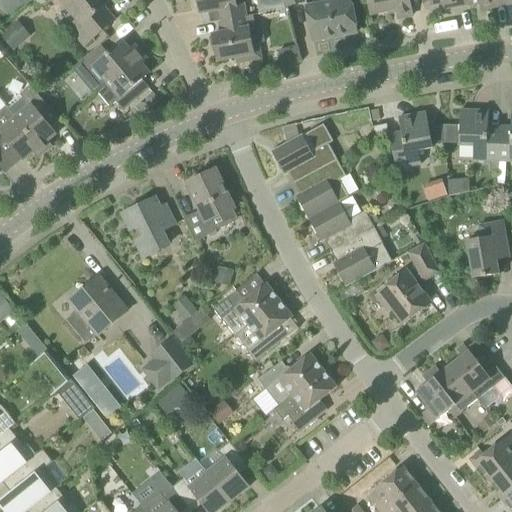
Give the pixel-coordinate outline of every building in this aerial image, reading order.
[(85,48),(103,31),(115,21),(104,8),(110,2),(108,0),(61,0),(78,21),(69,29),(85,48)] [(210,24),(220,22),(245,17),(243,4),(236,6),(234,0),(197,0),(200,14),(208,12),(210,24)] [(283,0),(273,0),(275,9),(285,7),(283,0)] [(349,0),(345,0),(307,7),(313,42),(356,33),(349,0)] [(368,0),(371,15),(396,10),(398,19),(412,17),(409,0),(368,0)] [(430,0),(432,6),(445,4),(446,9),(468,5),(467,0),(430,0)] [(506,5),(504,0),(467,0),(468,5),(469,7),(482,4),(483,9),(506,5)] [(262,60),(258,43),(265,42),(262,26),(248,29),(245,17),(220,22),(222,34),(213,36),(218,61),(247,56),(248,62),(262,60)] [(14,49),(32,35),(19,19),(1,34),(14,49)] [(82,62),(90,72),(94,69),(106,83),(142,54),(137,49),(132,54),(123,43),(109,55),(101,46),(82,62)] [(142,54),(106,83),(97,91),(110,107),(116,102),(123,111),(150,89),(142,80),(150,74),(141,64),(146,60),(142,54)] [(31,86),(6,107),(44,154),(49,149),(45,144),(56,135),(51,128),(60,121),(41,99),(31,86)] [(146,104),(151,110),(160,102),(152,94),(147,98),(146,104)] [(141,114),(151,110),(146,104),(140,104),(136,108),(141,114)] [(0,139),(4,136),(24,161),(34,153),(39,158),(44,154),(6,107),(0,111),(0,139)] [(473,161),(498,162),(499,135),(488,134),(489,112),(460,111),(459,146),(474,147),(473,161)] [(499,135),(498,162),(511,162),(511,112),(511,113),(511,135),(499,135)] [(396,169),(401,168),(421,165),(419,151),(433,148),(426,113),(399,119),(403,141),(391,143),(396,169)] [(457,141),(458,125),(446,124),(445,141),(457,141)] [(294,184),(337,161),(328,145),(333,142),(323,125),(302,136),(302,135),(272,152),(282,172),(288,168),(290,171),(288,173),(294,184)] [(387,125),(373,128),(376,137),(389,135),(387,125)] [(309,220),(341,203),(349,198),(339,180),(346,177),(337,161),(294,184),(300,195),(303,194),(305,197),(299,201),(309,220)] [(217,234),(211,220),(234,209),(216,170),(187,184),(200,212),(184,220),(196,244),(217,234)] [(448,193),(469,191),(468,178),(447,179),(448,193)] [(423,186),(429,200),(448,193),(442,179),(423,186)] [(124,215),(132,230),(141,226),(146,238),(136,242),(144,258),(167,247),(160,233),(174,226),(167,212),(162,215),(155,200),(124,215)] [(325,240),(331,252),(374,228),(365,211),(350,219),(341,203),(309,220),(319,239),(325,235),(327,239),(325,240)] [(495,252),(508,250),(503,221),(479,226),(481,239),(467,241),(473,280),(499,275),(495,252)] [(392,262),(381,240),(374,228),(331,252),(337,263),(340,261),(342,265),(335,268),(346,288),(392,262)] [(424,244),(409,253),(424,280),(440,272),(424,244)] [(218,267),(214,283),(230,287),(234,271),(218,267)] [(406,271),(379,292),(381,294),(377,297),(388,312),(393,309),(404,324),(431,304),(406,271)] [(99,277),(69,301),(100,336),(128,312),(99,277)] [(228,328),(229,327),(236,336),(237,335),(237,336),(280,301),(267,284),(245,301),(238,291),(214,310),(228,328)] [(0,320),(15,308),(1,292),(0,293),(0,320)] [(293,317),(280,301),(237,336),(249,351),(247,352),(256,362),(279,344),(272,334),(293,317)] [(182,341),(198,329),(192,320),(175,331),(182,341)] [(459,360),(452,366),(477,400),(505,379),(477,341),(467,348),(464,346),(457,351),(461,355),(457,358),(459,360)] [(174,342),(155,354),(172,381),(191,369),(174,342)] [(33,351),(38,357),(47,350),(42,344),(33,351)] [(46,354),(30,368),(19,377),(29,390),(44,377),(57,393),(69,382),(46,354)] [(258,380),(267,390),(279,406),(324,371),(311,354),(289,371),(282,362),(258,380)] [(436,367),(430,372),(460,413),(477,400),(452,366),(445,371),(443,369),(439,372),(436,367)] [(85,367),(83,368),(74,374),(87,392),(98,384),(85,367)] [(289,416),(293,421),(291,422),(300,433),(323,414),(316,405),(337,388),(324,371),(279,406),(274,410),(283,421),(289,416)] [(429,427),(438,420),(449,412),(453,419),(460,413),(430,372),(423,377),(426,382),(423,385),(424,387),(417,393),(429,408),(420,415),(429,427)] [(95,406),(80,389),(72,380),(69,382),(57,393),(79,420),(95,406)] [(178,407),(168,395),(157,403),(167,416),(178,407)] [(224,401),(209,412),(219,425),(234,414),(224,401)] [(0,436),(10,429),(10,430),(17,425),(1,406),(0,406),(0,436)] [(495,424),(489,416),(478,425),(485,432),(495,424)] [(112,434),(104,423),(93,432),(101,442),(112,434)] [(24,447),(10,430),(10,429),(0,436),(0,485),(3,483),(27,464),(26,463),(18,452),(24,447)] [(487,479),(511,459),(511,455),(508,450),(511,447),(511,435),(484,456),(481,452),(470,460),(477,469),(478,467),(487,479)] [(225,459),(208,473),(231,502),(249,488),(235,470),(245,462),(230,442),(219,451),(225,459)] [(26,511),(50,493),(50,492),(56,487),(43,471),(53,463),(43,450),(26,463),(27,464),(3,483),(15,498),(3,508),(5,511),(26,511)] [(190,485),(208,473),(198,459),(180,471),(190,485)] [(511,459),(487,479),(496,490),(494,492),(500,499),(511,490),(511,459)] [(403,467),(376,489),(384,499),(374,507),(378,511),(382,511),(419,483),(413,476),(411,478),(403,467)] [(184,479),(173,487),(189,507),(199,499),(208,511),(217,511),(231,502),(208,473),(191,487),(184,479)] [(425,491),(419,483),(382,511),(417,511),(430,502),(423,492),(425,491)] [(65,511),(64,511),(71,506),(56,487),(50,492),(50,493),(26,511),(65,511)] [(169,504),(159,511),(182,511),(189,507),(173,487),(162,496),(169,504)] [(511,490),(500,499),(506,506),(508,504),(511,510),(511,490)] [(441,511),(440,510),(438,511),(430,502),(417,511),(441,511)]
